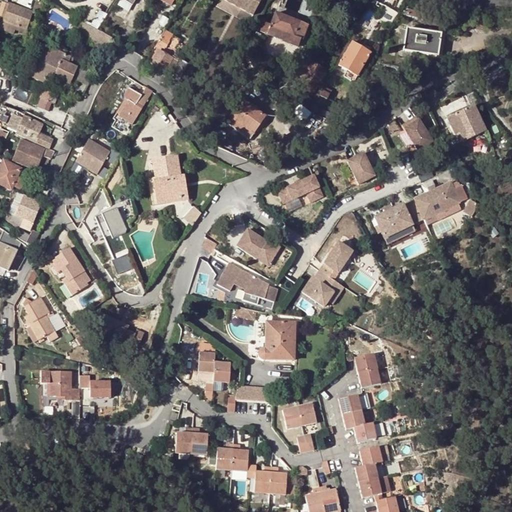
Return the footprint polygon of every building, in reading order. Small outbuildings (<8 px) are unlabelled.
[(225,0),(253,15),(261,0),(225,0)] [(43,4),(36,1),(34,10),(40,12),(43,4)] [(0,22),(2,23),(26,31),(33,12),(8,4),(6,3),(0,20),(0,22)] [(391,29),(398,16),(399,14),(384,6),(376,19),(391,29)] [(421,20),(423,13),(407,9),(406,15),(421,20)] [(108,15),(99,11),(90,26),(97,30),(108,15)] [(295,37),(300,22),(276,13),(267,35),(283,41),(283,43),(296,48),(300,39),(299,38),(295,37)] [(0,22),(0,29),(14,34),(15,32),(25,35),(26,31),(2,23),(0,22)] [(98,31),(81,22),(77,32),(77,34),(79,39),(104,52),(111,39),(98,31)] [(304,24),(300,22),(295,37),(299,38),(304,24)] [(165,30),(158,42),(155,47),(163,52),(168,43),(172,35),(165,30)] [(441,34),(406,30),(406,32),(402,32),(400,49),(404,49),(404,51),(438,56),(441,34)] [(370,53),(352,42),(339,65),(347,70),(344,76),(353,81),(370,53)] [(68,63),(70,57),(46,46),(45,47),(37,67),(34,65),(29,78),(43,85),(47,76),(53,79),(69,86),(76,68),(77,67),(68,63)] [(37,67),(45,47),(41,46),(33,65),(34,65),(37,67)] [(151,63),(170,75),(178,60),(173,57),(171,60),(158,52),(151,63)] [(171,75),(178,79),(186,65),(179,61),(171,75)] [(89,86),(95,70),(84,65),(82,71),(78,81),(89,86)] [(319,66),(311,79),(305,89),(313,94),(327,71),(319,66)] [(76,68),(69,86),(66,92),(73,95),(78,81),(82,71),(76,68)] [(43,85),(43,87),(44,88),(47,89),(47,87),(50,88),(53,79),(47,76),(43,85)] [(305,89),(311,79),(307,77),(301,86),(305,89)] [(135,121),(152,92),(145,88),(141,96),(127,87),(124,92),(124,96),(124,98),(126,102),(120,112),(125,116),(123,119),(126,121),(128,117),(135,121)] [(320,89),(316,97),(325,102),(329,94),(320,89)] [(57,97),(44,91),(37,107),(48,111),(51,104),(53,105),(57,97)] [(339,119),(343,112),(325,102),(316,97),(313,103),(339,119)] [(265,117),(242,99),(229,118),(253,135),(265,117)] [(446,119),(454,134),(459,132),(462,140),(463,142),(485,130),(472,105),(446,119)] [(22,119),(13,115),(9,125),(7,129),(16,133),(15,135),(34,143),(42,147),(43,147),(48,149),(52,140),(39,135),(41,132),(35,130),(37,123),(23,117),(22,119)] [(253,135),(229,118),(225,122),(249,140),(253,135)] [(414,121),(399,129),(414,155),(429,146),(414,121)] [(43,126),(37,123),(35,130),(41,132),(43,126)] [(64,130),(57,127),(55,130),(62,135),(64,130)] [(459,132),(454,134),(458,142),(462,140),(459,132)] [(302,143),(296,133),(270,151),(276,160),(302,143)] [(90,139),(76,161),(98,174),(111,152),(90,139)] [(41,149),(20,140),(12,159),(13,160),(12,162),(37,172),(42,156),(44,151),(42,150),(43,147),(42,147),(41,149)] [(48,149),(43,147),(42,150),(44,151),(42,156),(50,159),(54,152),(48,149)] [(359,155),(342,163),(353,186),(370,178),(359,155)] [(152,160),(154,177),(155,180),(153,181),(157,201),(186,196),(185,188),(182,188),(180,176),(177,156),(152,160)] [(21,170),(2,161),(0,165),(0,186),(11,191),(12,188),(17,178),(21,170)] [(155,180),(154,177),(148,179),(152,206),(187,200),(186,196),(157,201),(153,181),(155,180)] [(12,188),(20,191),(25,182),(17,178),(12,188)] [(309,178),(273,195),(278,206),(301,196),(306,205),(318,199),(309,178)] [(436,180),(426,184),(430,193),(440,188),(436,180)] [(430,193),(415,199),(425,220),(438,214),(463,202),(471,199),(464,186),(457,189),(454,182),(440,188),(430,193)] [(21,196),(12,216),(23,221),(21,226),(20,228),(29,232),(40,204),(21,196)] [(415,199),(412,201),(413,201),(422,222),(426,221),(426,220),(425,220),(415,199)] [(482,205),(473,200),(466,212),(475,217),(482,205)] [(413,201),(412,201),(377,218),(380,226),(384,233),(386,239),(415,226),(422,222),(413,201)] [(200,213),(192,206),(182,218),(191,226),(200,213)] [(125,229),(122,222),(116,208),(95,217),(114,260),(128,254),(124,245),(122,239),(120,235),(123,234),(125,229)] [(426,220),(426,221),(428,226),(441,220),(439,215),(426,220)] [(23,221),(12,216),(10,222),(21,226),(23,221)] [(418,232),(415,226),(386,239),(389,245),(418,232)] [(234,246),(263,264),(275,245),(266,240),(265,242),(245,229),(234,246)] [(24,261),(38,235),(31,232),(30,236),(21,232),(10,255),(24,261)] [(214,244),(203,236),(200,246),(210,251),(212,248),(214,244)] [(336,244),(311,280),(309,279),(299,293),(321,308),(331,294),(336,297),(341,289),(331,281),(350,253),(336,244)] [(278,247),(275,245),(263,264),(266,266),(278,247)] [(60,270),(65,278),(68,282),(64,284),(71,295),(87,285),(86,284),(91,281),(84,271),(82,268),(68,247),(61,252),(65,259),(53,267),(56,273),(60,270)] [(270,286),(231,264),(218,286),(231,294),(235,286),(246,292),(245,294),(246,295),(260,299),(266,301),(276,304),(280,291),(270,288),(270,286)] [(109,299),(104,291),(101,293),(106,301),(109,299)] [(260,299),(246,295),(243,302),(258,306),(260,299)] [(300,296),(295,305),(309,312),(314,303),(300,296)] [(24,307),(28,315),(33,323),(29,325),(37,340),(54,331),(45,315),(49,313),(40,298),(24,307)] [(249,310),(239,307),(239,316),(247,318),(249,310)] [(259,311),(249,310),(247,318),(257,320),(259,311)] [(119,326),(120,322),(100,313),(92,330),(104,336),(106,331),(115,334),(110,344),(127,351),(131,342),(137,345),(143,334),(137,330),(135,334),(126,330),(119,326)] [(33,323),(28,315),(24,317),(29,325),(33,323)] [(295,323),(271,323),(270,348),(264,348),(262,349),(261,350),(259,352),(259,353),(259,355),(259,358),(260,359),(262,360),(264,361),(293,361),(295,323)] [(29,325),(26,327),(35,341),(37,340),(29,325)] [(217,343),(202,342),(201,353),(217,354),(217,343)] [(216,363),(217,354),(201,353),(199,353),(198,373),(215,374),(216,363)] [(376,354),(356,359),(359,373),(379,368),(376,354)] [(232,364),(216,363),(215,374),(215,383),(232,384),(232,364)] [(379,368),(359,373),(363,389),(383,384),(379,368)] [(48,396),(56,396),(63,396),(63,400),(79,401),(79,389),(72,389),(71,372),(41,372),(41,384),(48,384),(48,396)] [(206,384),(206,400),(214,400),(215,385),(206,384)] [(277,388),(242,386),(239,393),(238,400),(275,402),(276,402),(277,388)] [(102,392),(93,393),(94,404),(102,404),(102,392)] [(364,394),(360,395),(364,410),(373,408),(369,393),(364,394)] [(344,415),(364,410),(360,395),(340,400),(344,415)] [(315,405),(298,410),(303,427),(319,423),(315,405)] [(303,427),(298,410),(284,413),(288,431),(303,427)] [(355,428),(367,425),(364,410),(344,415),(348,429),(355,428)] [(379,438),(376,423),(367,425),(355,428),(359,443),(379,438)] [(193,451),(194,426),(187,426),(186,430),(178,429),(177,450),(193,451)] [(201,427),(194,426),(193,451),(208,452),(210,432),(201,432),(201,427)] [(309,453),(317,451),(313,436),(305,437),(309,453)] [(299,439),(303,454),(309,453),(305,437),(299,439)] [(219,446),(217,465),(233,466),(234,442),(227,441),(227,446),(219,446)] [(234,442),(233,466),(250,467),(250,465),(251,447),(242,447),(242,442),(234,442)] [(385,462),(383,456),(392,454),(390,445),(381,447),(361,452),(365,467),(377,464),(385,462)] [(330,461),(325,462),(324,466),(329,474),(333,473),(330,461)] [(385,462),(377,464),(365,467),(356,469),(360,484),(381,479),(377,466),(385,464),(385,462)] [(257,468),(256,479),(256,489),(271,489),(273,465),(263,464),(263,468),(257,468)] [(273,465),(271,489),(287,490),(287,484),(288,470),(280,470),(280,465),(273,465)] [(303,467),(298,467),(297,475),(310,475),(309,470),(306,468),(303,467)] [(364,498),(376,496),(384,494),(393,491),(390,477),(381,479),(360,484),(364,498)] [(297,484),(287,484),(287,490),(287,495),(296,496),(297,484)] [(321,487),(326,511),(328,511),(343,508),(338,490),(331,491),(329,485),(321,487)] [(316,494),(307,496),(311,511),(326,511),(321,487),(314,489),(316,494)] [(376,496),(378,502),(386,499),(384,494),(376,496)] [(378,502),(380,511),(400,511),(397,497),(386,499),(378,502)]
